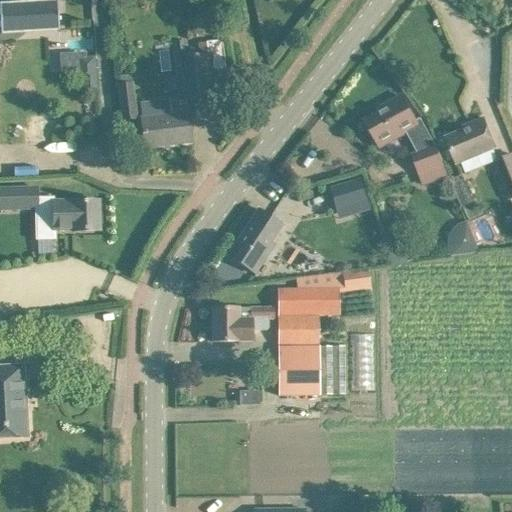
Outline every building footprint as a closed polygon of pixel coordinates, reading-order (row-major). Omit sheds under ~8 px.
[(57,0),(0,3),(0,18),(1,34),(59,31),(57,0)] [(180,57),(183,76),(185,96),(213,93),(211,74),(226,73),(222,40),(206,42),(207,53),(180,57)] [(83,90),(96,89),(94,58),(77,59),(78,76),(82,76),(83,90)] [(120,84),(116,84),(121,120),(137,118),(132,82),(131,74),(119,76),(120,84)] [(388,110),(366,122),(376,139),(378,144),(406,129),(414,144),(419,154),(411,157),(418,175),(423,186),(448,176),(436,147),(430,135),(421,119),(415,122),(411,114),(402,97),(385,106),(388,110)] [(170,102),(171,115),(141,118),(142,129),(144,149),(191,143),(186,100),(170,102)] [(446,138),(457,165),(497,149),(484,118),(469,125),(470,128),(446,138)] [(12,136),(12,154),(45,154),(45,136),(12,136)] [(511,199),(511,153),(494,161),(510,201),(511,199)] [(294,173),(287,181),(296,189),(303,182),(294,173)] [(462,175),(450,180),(461,206),(473,201),(462,175)] [(362,179),(330,189),(336,209),(368,200),(362,179)] [(16,188),(0,188),(0,209),(16,209),(36,209),(38,209),(38,197),(37,188),(16,188)] [(38,209),(36,209),(37,239),(55,239),(54,229),(73,229),(73,232),(98,231),(98,201),(73,202),(73,200),(53,200),(53,196),(38,197),(38,209)] [(443,225),(462,217),(453,196),(434,204),(443,225)] [(236,243),(237,243),(228,256),(256,274),(264,261),(262,259),(283,226),(275,220),(258,209),(236,243)] [(448,239),(448,248),(452,257),(479,253),(469,223),(459,225),(452,231),(448,239)] [(311,265),(331,242),(316,229),(296,252),(311,265)] [(31,241),(31,231),(12,232),(13,242),(31,241)] [(278,395),(319,395),(319,317),(338,317),(339,293),(370,289),(366,270),(297,279),(297,288),(279,288),(278,395)] [(274,309),(232,309),(212,309),(213,342),(252,342),(251,331),(267,331),(269,329),(269,319),(274,319),(274,309)] [(22,400),(20,367),(0,367),(0,437),(26,437),(25,409),(21,409),(20,400),(22,400)] [(220,427),(217,440),(231,443),(234,430),(220,427)]
